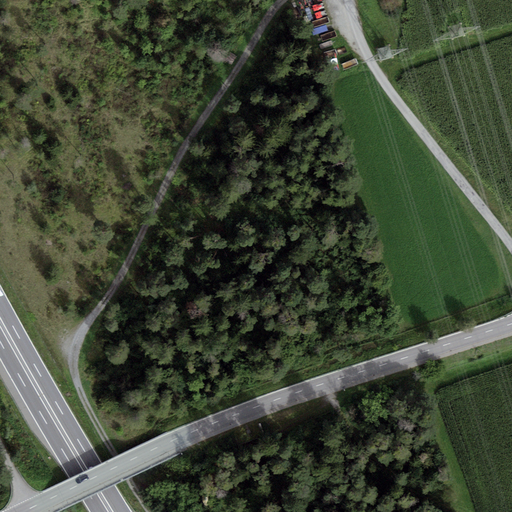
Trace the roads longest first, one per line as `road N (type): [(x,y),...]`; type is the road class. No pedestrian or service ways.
road 1 (track): [(294,0),(186,139),(74,351),(78,385),(94,417),(155,511)]
road 2 (tertiary): [(511,324),(272,403),(23,511)]
road 3 (track): [(351,0),(364,51),(511,249)]
road 4 (trunk): [(121,511),(0,302)]
road 5 (trunk): [(0,341),(99,511)]
